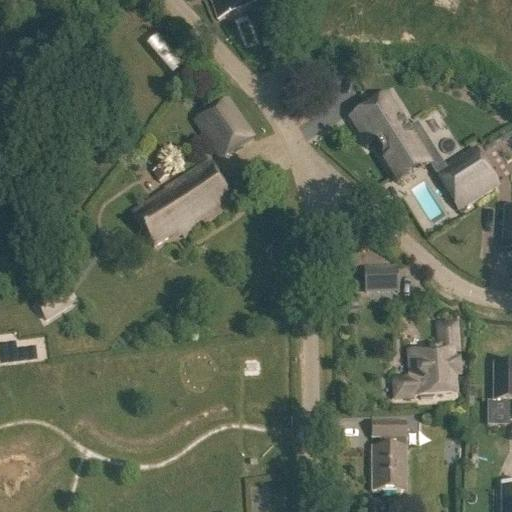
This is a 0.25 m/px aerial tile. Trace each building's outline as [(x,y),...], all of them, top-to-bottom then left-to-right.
[(209,0),(210,3),(211,3),(218,22),(254,8),(251,3),(259,0),(209,0)] [(379,102),(349,121),(367,150),(377,144),(380,149),(376,151),(394,179),(424,160),(457,212),(497,186),(480,159),(452,177),(447,169),(441,172),(430,156),(434,153),(417,125),(408,131),(387,97),(379,102)] [(195,123),(220,159),(251,138),(227,101),(195,123)] [(131,217),(154,250),(179,234),(183,240),(236,205),(205,161),(162,190),(165,194),(131,217)] [(168,177),(161,167),(151,174),(157,184),(168,177)] [(396,271),(364,272),(365,289),(397,287),(396,271)] [(59,290),(40,302),(34,306),(45,322),(70,306),(59,290)] [(393,382),(394,401),(413,400),(413,399),(418,399),(420,402),(432,401),(434,398),(455,397),(454,378),(459,377),(459,376),(457,376),(456,363),(458,363),(458,361),(453,361),(452,353),(457,353),(456,326),(438,327),(439,352),(409,354),(410,381),(393,382)] [(509,424),(511,423),(511,367),(493,368),(493,405),(487,405),(487,429),(509,429),(509,424)] [(383,449),(370,449),(370,493),(405,493),(405,423),(370,423),(370,441),(383,441),(383,449)] [(511,511),(511,485),(500,486),(500,511),(511,511)]
